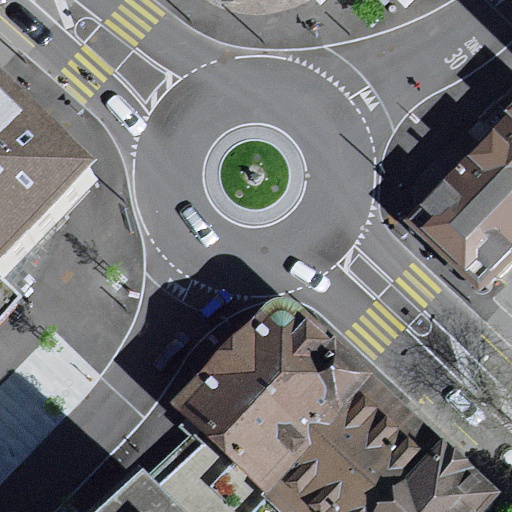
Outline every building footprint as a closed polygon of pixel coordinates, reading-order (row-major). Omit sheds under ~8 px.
[(263,0),(283,9),(315,0),(263,0)] [(411,217),(483,285),(511,253),(511,130),(502,121),(411,217)] [(0,233),(45,186),(0,142),(0,233)] [(490,511),(495,507),(293,325),(276,324),(259,328),(246,338),(178,407),(210,441),(155,489),(178,511),(490,511)] [(178,511),(155,489),(132,511),(178,511)]
